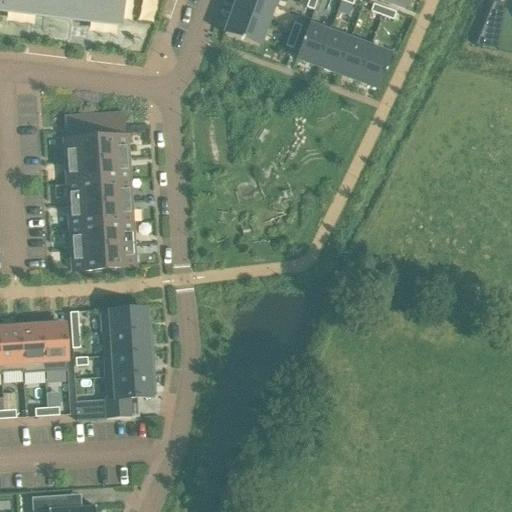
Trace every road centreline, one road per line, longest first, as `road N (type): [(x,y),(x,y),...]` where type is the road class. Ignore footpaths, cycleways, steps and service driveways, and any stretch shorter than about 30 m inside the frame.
road 1 (residential): [(175,450),(190,352),(166,89)]
road 2 (residential): [(13,272),(0,70)]
road 3 (residential): [(0,461),(175,450)]
road 4 (residential): [(166,89),(0,70)]
